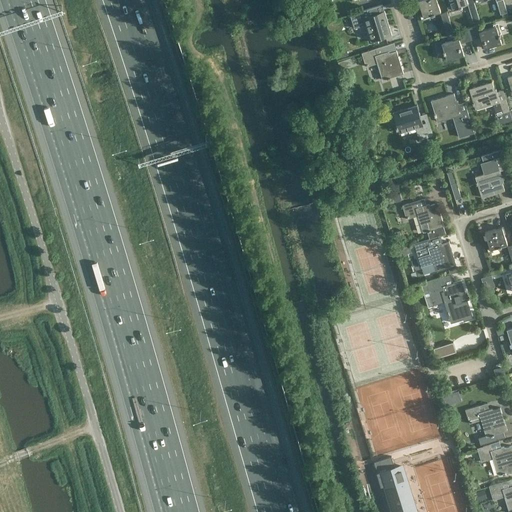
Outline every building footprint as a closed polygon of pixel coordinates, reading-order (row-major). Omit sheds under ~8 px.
[(418,0),(424,17),(441,11),(437,0),(418,0)] [(448,0),(451,8),(468,3),(467,0),(448,0)] [(496,0),(501,14),(507,12),(503,0),(496,0)] [(468,5),(473,23),(480,21),(474,3),(468,5)] [(371,41),(392,35),(385,12),(379,14),(377,6),(350,14),(354,28),(366,24),(371,41)] [(446,31),(452,29),(447,12),(441,14),(446,31)] [(468,28),(471,40),(481,37),(485,48),(502,43),(497,26),(480,31),(478,25),(468,28)] [(471,40),(468,28),(457,31),(459,37),(442,42),(447,60),(464,54),(461,43),(471,40)] [(404,73),(397,50),(394,42),(362,52),(366,66),(378,63),(383,79),(404,73)] [(348,55),(346,46),(335,50),(338,58),(348,55)] [(496,116),(510,112),(506,98),(500,100),(496,88),(495,89),(492,81),(469,88),(476,109),(493,104),(496,116)] [(458,128),(472,123),(468,110),(461,112),(458,100),(456,101),(454,93),(431,100),(438,121),(454,116),(458,128)] [(420,139),(433,135),(429,122),(423,124),(420,112),(418,112),(416,105),(393,112),(399,133),(416,128),(420,139)] [(506,169),(501,152),(483,157),(484,161),(481,162),(485,173),(475,176),(482,197),(505,190),(502,183),(504,182),(500,171),(506,169)] [(451,184),(456,199),(462,197),(457,182),(451,184)] [(423,232),(444,226),(437,203),(430,205),(429,204),(418,207),(416,201),(403,205),(407,219),(418,215),(423,232)] [(490,249),(507,244),(502,227),(485,232),(490,249)] [(456,264),(454,256),(449,241),(443,243),(440,235),(414,243),(422,267),(433,263),(435,270),(456,264)] [(484,276),(488,288),(496,285),(492,274),(484,276)] [(464,320),(473,318),(467,300),(466,300),(464,293),(465,293),(461,280),(442,286),(440,277),(426,281),(427,283),(421,285),(425,299),(431,297),(433,304),(445,300),(451,322),(464,319),(464,320)] [(500,335),(510,370),(511,369),(511,328),(507,330),(508,332),(500,335)] [(446,403),(462,400),(460,390),(444,393),(446,403)] [(486,437),(507,430),(500,407),(493,410),(492,408),(481,412),(479,406),(465,410),(470,423),(481,420),(486,437)] [(498,475),(511,470),(511,445),(505,448),(504,446),(493,450),(491,444),(477,448),(481,462),(493,458),(498,475)] [(414,511),(401,466),(395,467),(392,456),(374,462),(377,473),(381,487),(384,486),(386,485),(394,511),(414,511)] [(509,511),(511,511),(511,485),(504,488),(503,482),(489,486),(493,500),(505,496),(509,511)] [(478,498),(487,497),(486,489),(477,491),(478,498)]
